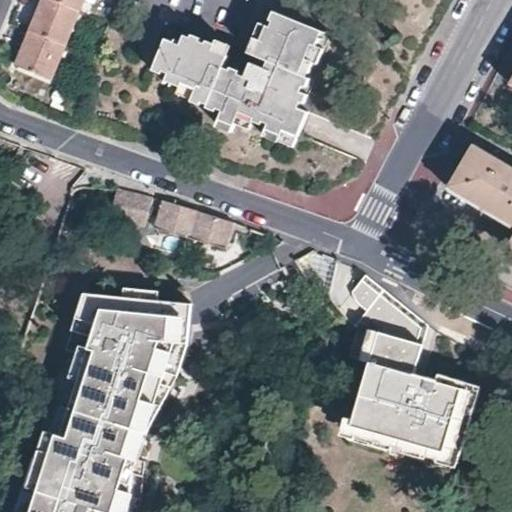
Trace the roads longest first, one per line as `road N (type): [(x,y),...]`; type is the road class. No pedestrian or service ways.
road 1 (residential): [(357,244),(0,113)]
road 2 (residential): [(357,244),(490,0)]
road 3 (residential): [(511,320),(357,244)]
